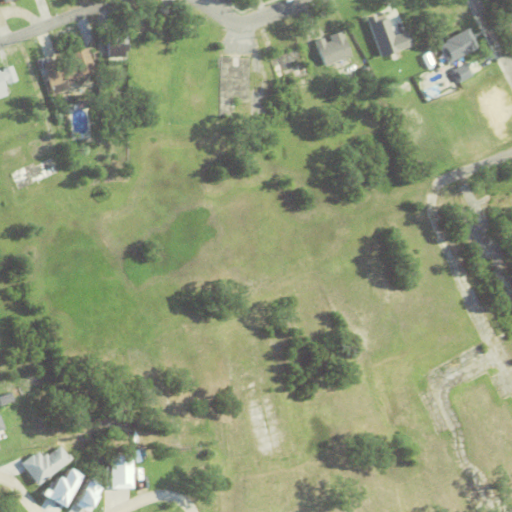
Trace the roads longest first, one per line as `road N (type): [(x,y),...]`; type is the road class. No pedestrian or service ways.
road 1 (residential): [(0,477),(34,511),(157,496),(184,502),(191,511)]
road 2 (residential): [(119,0),(0,44)]
